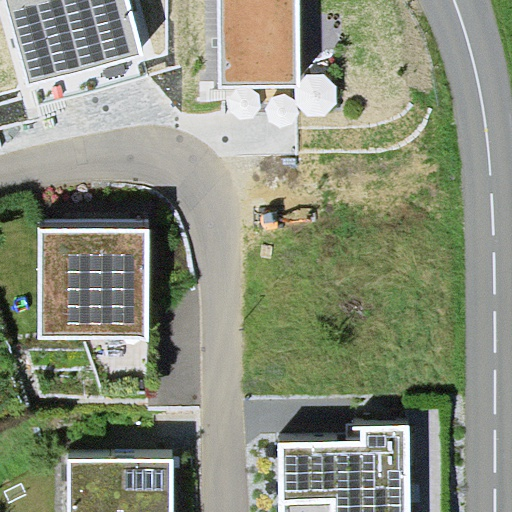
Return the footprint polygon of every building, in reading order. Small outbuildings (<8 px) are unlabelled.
[(5,0),(29,85),(144,56),(129,0),(5,0)] [(300,0),(218,0),(219,89),(301,88),(300,0)] [(151,229),(39,228),(39,339),(149,340),(151,229)] [(282,440),(281,511),(409,511),(410,421),(351,421),(351,441),(282,440)] [(172,511),(173,460),(69,459),(68,511),(172,511)]
